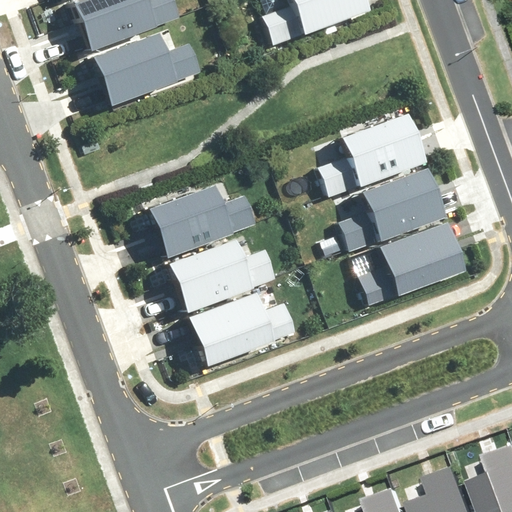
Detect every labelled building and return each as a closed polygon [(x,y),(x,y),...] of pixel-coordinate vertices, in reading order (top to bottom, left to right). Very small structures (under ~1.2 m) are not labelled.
[(68,0),(85,48),(175,16),(169,0),(68,0)] [(266,40),(356,8),(353,0),(281,0),(282,3),(256,13),(266,40)] [(87,53),(104,102),(194,70),(184,43),(158,52),(150,30),(87,53)] [(323,194),(413,162),(395,112),(331,135),(339,157),(313,166),(323,194)] [(346,248),(436,216),(419,167),(355,189),(363,211),(337,220),(346,248)] [(143,207),(160,256),(250,224),(241,197),(214,206),(207,184),(143,207)] [(368,303),(458,271),(440,222),(377,244),(384,266),(358,276),(368,303)] [(161,260),(179,310),(269,278),(259,250),(233,259),(225,238),(161,260)] [(183,313),(200,362),(290,330),(280,303),(254,312),(246,290),(183,313)] [(496,476),(470,485),(480,511),(511,511),(511,448),(489,457),(496,476)] [(435,498),(410,507),(412,511),(473,511),(457,469),(428,479),(435,498)] [(371,511),(404,511),(395,487),(367,498),(371,511)]
